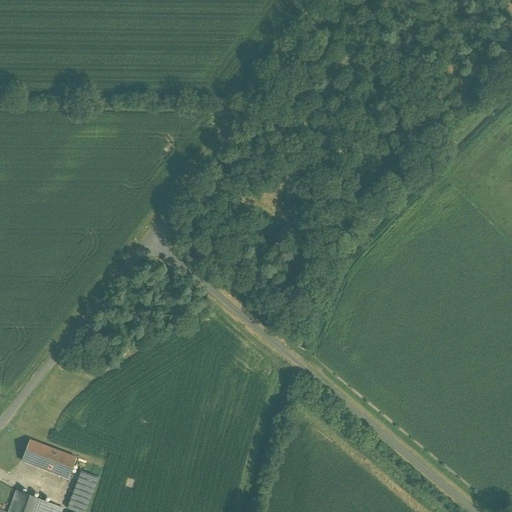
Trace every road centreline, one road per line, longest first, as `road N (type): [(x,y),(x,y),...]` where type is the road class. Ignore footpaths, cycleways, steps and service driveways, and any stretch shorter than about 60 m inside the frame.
road 1 (unclassified): [(150,232),(472,511)]
road 2 (unclassified): [(336,0),(150,232)]
road 3 (unclassified): [(150,232),(0,426)]
